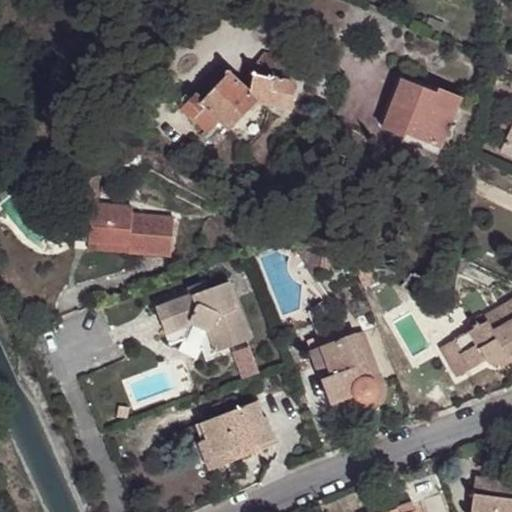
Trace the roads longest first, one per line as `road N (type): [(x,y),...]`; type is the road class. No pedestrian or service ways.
road 1 (residential): [(242,511),(511,404)]
road 2 (residential): [(119,511),(64,369),(105,350)]
